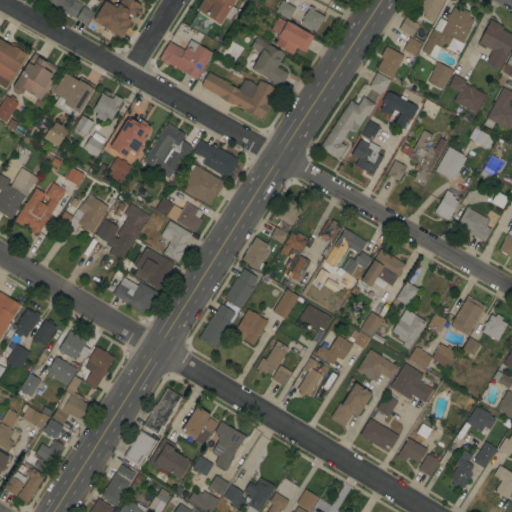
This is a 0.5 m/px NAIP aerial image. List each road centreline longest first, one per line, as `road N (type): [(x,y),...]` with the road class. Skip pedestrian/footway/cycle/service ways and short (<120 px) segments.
road 1 (tertiary): [(378,0),(52,511)]
road 2 (residential): [(0,1),(511,287)]
road 3 (residential): [(0,254),(430,511)]
